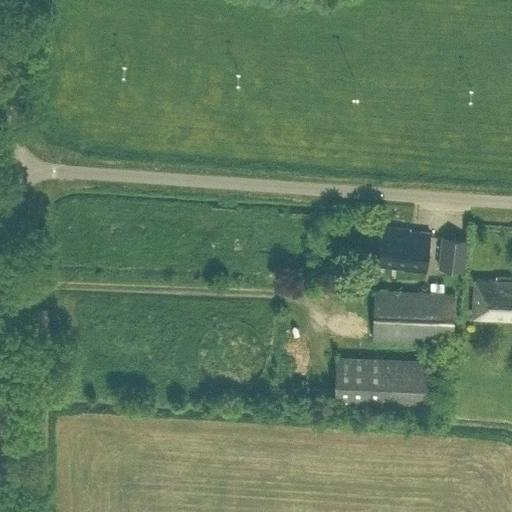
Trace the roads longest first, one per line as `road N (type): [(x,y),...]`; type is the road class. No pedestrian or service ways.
road 1 (unclassified): [(11,168),(511,203)]
road 2 (tertiary): [(13,511),(11,168)]
road 3 (tertiary): [(11,168),(8,0)]
